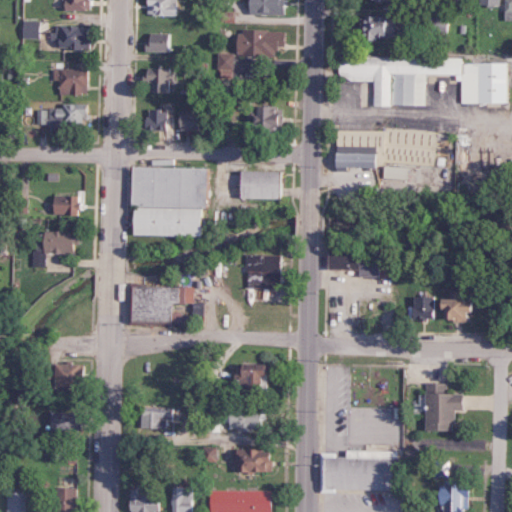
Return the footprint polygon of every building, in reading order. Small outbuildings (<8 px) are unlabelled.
[(94,0),(63,0),(64,9),(94,10),(94,0)] [(149,0),(150,14),(180,15),(180,0),(149,0)] [(288,14),(288,0),(251,0),(251,13),(288,14)] [(415,0),(415,9),(432,9),(431,0),(415,0)] [(398,38),(398,15),(367,16),(367,30),(371,30),(371,38),(398,38)] [(24,38),(42,38),(43,21),(25,21),(24,38)] [(93,26),(56,26),(56,48),(93,49),(93,26)] [(279,56),(279,47),(290,47),(290,30),(242,29),(242,55),(279,56)] [(174,33),(149,32),(149,51),(174,51),(174,33)] [(235,70),(236,53),(219,52),(219,69),(235,70)] [(510,103),(509,63),(466,63),(466,56),(342,57),(342,80),(378,80),(378,105),(427,105),(426,74),(462,74),(462,103),(510,103)] [(173,67),(147,68),(148,81),(156,81),(156,92),(173,92),(173,67)] [(63,94),(92,94),(91,68),(55,69),(56,80),(62,80),(63,94)] [(254,80),(255,70),(235,69),(235,79),(254,80)] [(53,131),(72,130),(72,123),(87,123),(87,114),(93,114),(93,103),(65,104),(65,108),(53,108),(53,131)] [(265,106),(264,132),(288,133),(288,106),(265,106)] [(47,110),(38,109),(38,123),(46,123),(47,110)] [(172,128),(172,110),(150,109),(150,128),(172,128)] [(181,130),(204,130),(205,111),(182,110),(181,130)] [(385,169),(385,163),(437,164),(438,131),(343,128),(342,168),(385,169)] [(127,166),(200,167),(199,209),(126,207),(127,166)] [(387,178),(412,178),(412,166),(388,166),(387,178)] [(237,167),(276,169),(275,202),(236,200),(237,167)] [(83,196),(56,195),(56,214),(83,215),(83,196)] [(81,253),(81,231),(47,231),(48,250),(34,250),(35,266),(48,266),(48,254),(81,253)] [(10,239),(0,238),(0,254),(11,254),(10,239)] [(333,269),(361,269),(361,276),(394,277),(395,253),(333,252),(333,269)] [(285,255),(249,254),(249,286),(284,287),(285,255)] [(474,321),(475,311),(486,311),(486,302),(477,302),(477,291),(453,291),(452,320),(474,321)] [(440,297),(419,297),(418,318),(440,319),(440,297)] [(277,376),(277,364),(249,363),(248,373),(241,373),(240,385),(270,386),(270,376),(277,376)] [(50,378),(59,378),(59,387),(88,386),(87,364),(49,364),(50,378)] [(431,431),(459,430),(459,410),(469,409),(469,393),(449,393),(449,382),(430,383),(431,431)] [(177,407),(145,406),(144,427),(170,428),(170,420),(176,420),(177,407)] [(236,407),(235,430),(271,431),(271,408),(236,407)] [(87,434),(87,413),(55,413),(55,433),(87,434)] [(220,461),(221,447),(208,446),(207,461),(220,461)] [(240,450),(240,473),(279,472),(278,449),(240,450)] [(324,454),(323,489),(400,491),(401,450),(351,449),(351,454),(324,454)] [(472,511),(473,485),(447,485),(446,511),(472,511)] [(81,511),(81,487),(63,488),(63,511),(81,511)] [(197,511),(197,487),(175,487),(175,511),(197,511)] [(136,488),(134,511),(154,511),(155,511),(164,511),(165,497),(146,496),(147,489),(136,488)] [(276,511),(277,490),(216,489),(215,511),(276,511)] [(12,511),(28,511),(27,491),(11,491),(12,511)]
